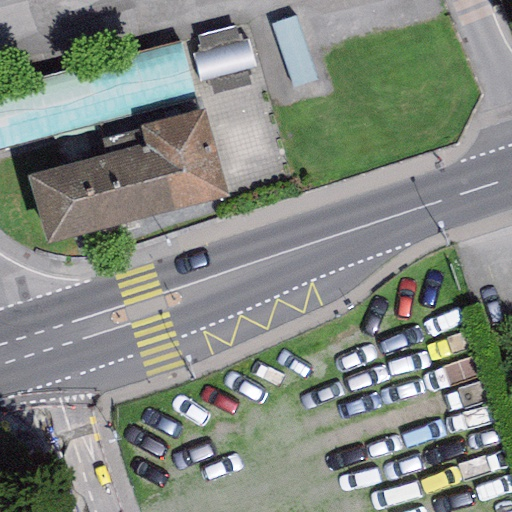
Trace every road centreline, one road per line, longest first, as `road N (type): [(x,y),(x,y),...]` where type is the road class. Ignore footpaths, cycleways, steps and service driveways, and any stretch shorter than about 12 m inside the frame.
road 1 (primary): [(511,176),(39,342)]
road 2 (residential): [(97,511),(39,342)]
